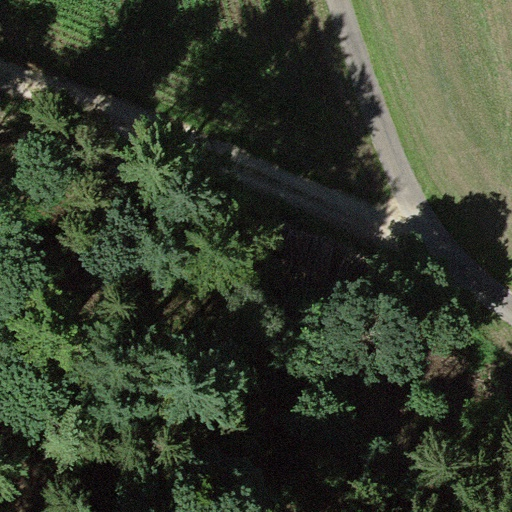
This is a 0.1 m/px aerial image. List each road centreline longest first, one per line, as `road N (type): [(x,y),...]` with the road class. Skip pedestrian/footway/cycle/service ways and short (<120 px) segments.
road 1 (track): [(0,68),(325,198),(425,247)]
road 2 (residential): [(340,0),(425,247),(511,300)]
